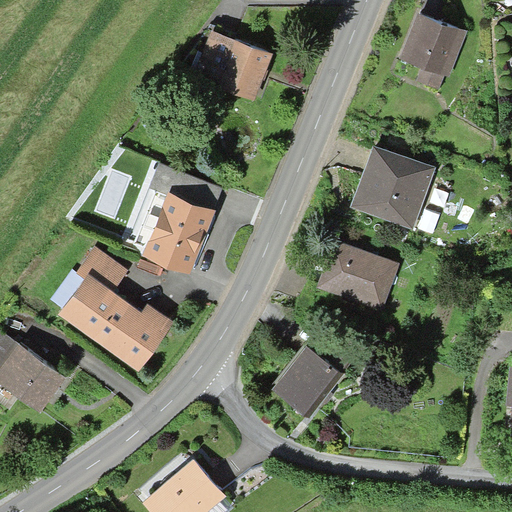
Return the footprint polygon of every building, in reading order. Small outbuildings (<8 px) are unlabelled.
[(445,74),(461,31),(418,14),(401,57),(422,65),(416,80),(435,87),(441,72),(445,74)] [(199,76),(216,82),(215,83),(249,96),(267,53),(211,31),(183,70),(199,76)] [(373,148),(352,205),(409,225),(430,168),(373,148)] [(149,251),(184,265),(206,211),(160,193),(151,217),(161,221),(149,251)] [(378,306),(393,264),(334,242),(319,284),(378,306)] [(83,276),(60,308),(136,364),(166,323),(146,308),(140,317),(83,276)] [(0,386),(2,384),(36,408),(61,373),(19,343),(17,345),(0,332),(0,386)] [(349,361),(315,335),(272,389),(306,415),(349,361)] [(191,511),(218,489),(192,460),(144,502),(152,511),(191,511)]
